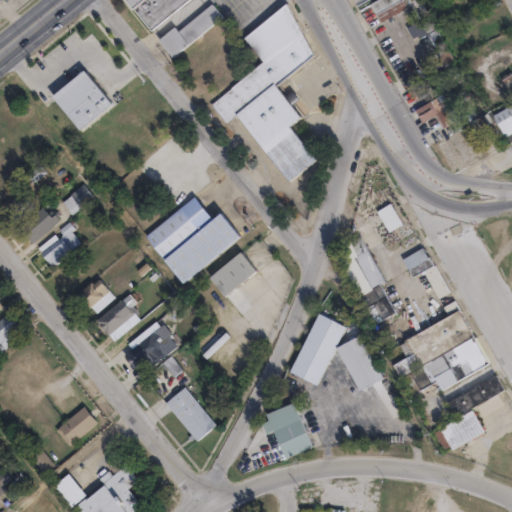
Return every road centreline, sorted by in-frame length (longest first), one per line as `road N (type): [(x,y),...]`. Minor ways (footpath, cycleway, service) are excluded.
road 1 (residential): [(377,106),(349,127),(317,268),(201,498)]
road 2 (residential): [(317,268),(101,0)]
road 3 (residential): [(207,506),(0,247)]
road 4 (residential): [(511,498),(430,471),(360,465),(287,476),(207,506)]
road 5 (primary): [(422,190),(322,0)]
road 6 (primary): [(511,344),(422,190)]
